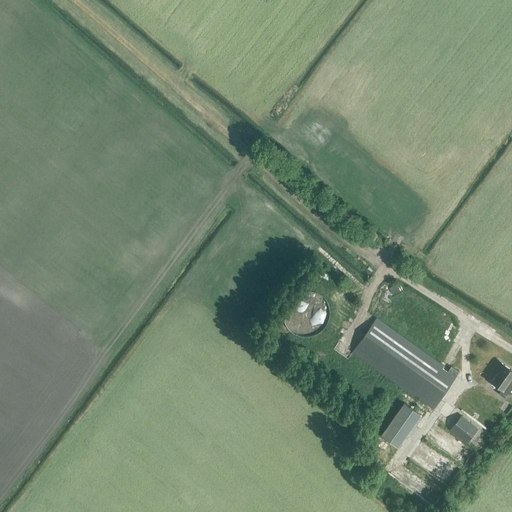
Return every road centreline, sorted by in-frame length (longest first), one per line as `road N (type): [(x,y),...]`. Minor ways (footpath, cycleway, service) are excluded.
road 1 (track): [(67,0),(340,239),(390,271)]
road 2 (unclassified): [(511,348),(390,271),(368,292)]
